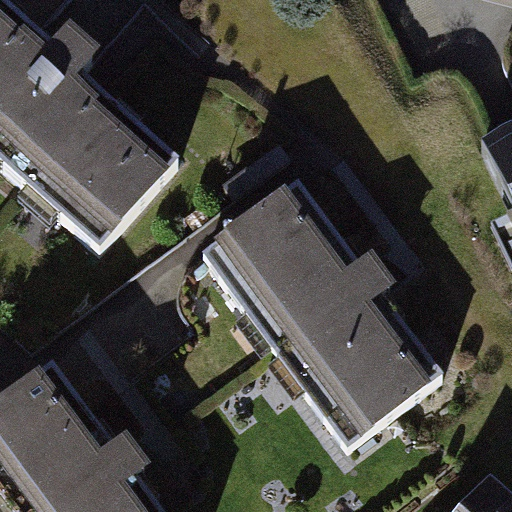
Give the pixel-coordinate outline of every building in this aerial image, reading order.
[(0,0),(0,19),(16,33),(20,30),(35,43),(73,0),(0,0)] [(59,221),(101,258),(179,169),(137,133),(133,136),(113,118),(116,115),(100,101),(96,107),(75,89),(93,69),(68,48),(49,70),(28,51),(35,43),(20,30),(16,33),(0,19),(0,148),(12,159),(2,171),(29,195),(39,183),(69,210),(59,221)] [(511,137),(483,152),(511,210),(511,137)] [(299,193),(204,264),(248,322),(261,312),(286,344),(272,354),(280,365),(293,356),(317,387),(304,397),(348,456),(443,385),(398,325),(394,328),(378,306),(391,296),(380,282),(370,268),(356,278),(339,254),(343,251),(299,193)] [(53,377),(0,416),(0,503),(2,506),(16,496),(27,511),(154,511),(152,509),(148,511),(132,490),(162,468),(147,448),(130,461),(123,452),(110,462),(93,439),(97,436),(53,377)] [(511,511),(511,508),(491,489),(470,511),(511,511)]
